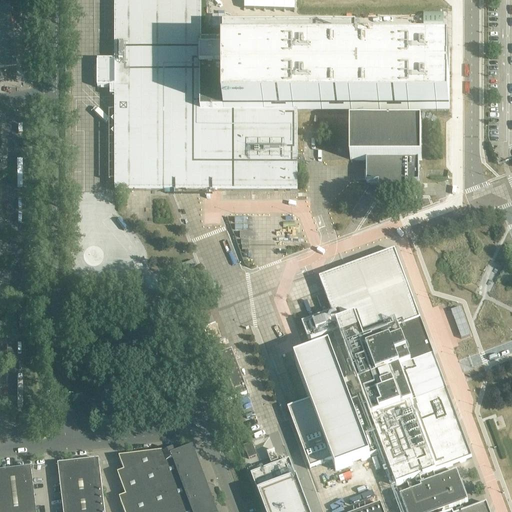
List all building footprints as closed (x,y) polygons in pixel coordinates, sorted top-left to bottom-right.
[(201,0),(115,0),(115,59),(107,59),(107,61),(98,61),(98,88),(111,88),(111,97),(116,97),(116,114),(118,116),(112,122),(118,128),(112,134),(116,137),(116,192),(213,191),(297,191),(297,111),(225,111),(225,53),(201,53),(201,0)] [(8,9),(0,10),(0,72),(15,70),(8,9)] [(357,33),(225,33),(225,53),(225,111),(297,111),(449,111),(449,53),(357,53),(357,33)] [(421,122),(349,123),(350,145),(350,147),(350,157),(350,159),(350,160),(366,160),(419,160),(421,160),(421,122)] [(419,160),(366,160),(366,165),(366,167),(366,181),(366,183),(369,183),(378,183),(378,186),(378,194),(378,195),(381,195),(406,195),(406,194),(406,188),(406,186),(405,183),(419,183),(419,160)] [(313,319),(303,323),(307,334),(309,341),(316,338),(331,332),(338,330),(341,337),(360,330),(363,337),(369,335),(371,339),(421,320),(420,319),(414,302),(408,286),(396,255),(394,250),(321,277),(333,312),(324,316),(313,319)] [(461,307),(451,311),(452,314),(454,319),(456,325),(458,330),(460,336),(461,339),(471,335),(461,307)] [(346,350),(340,352),(344,363),(350,361),(358,383),(433,355),(421,320),(371,339),(369,335),(363,337),(360,330),(341,337),(346,350)] [(204,330),(210,346),(222,341),(216,325),(204,330)] [(383,452),(371,418),(363,397),(350,402),(329,347),(294,360),(294,362),(291,363),(292,363),(292,365),(295,364),(310,402),(297,407),(296,406),(290,409),(290,410),(288,410),(289,413),(288,412),(286,413),(287,416),(289,415),(308,466),(306,467),(307,470),(309,469),(310,470),(317,468),(323,466),(326,464),(332,462),(335,472),(371,459),(370,457),(373,456),(372,456),(377,454),(379,453),(382,452),(383,452)] [(232,352),(211,360),(227,403),(249,395),(232,352)] [(433,355),(358,383),(361,392),(363,397),(371,418),(446,390),(443,380),(438,366),(433,355)] [(446,390),(371,418),(383,452),(396,487),(407,483),(434,473),(472,459),(446,390)] [(246,449),(250,459),(252,458),(256,456),(252,446),(246,449)] [(216,511),(193,449),(171,458),(169,452),(159,456),(158,454),(120,459),(125,472),(118,474),(126,497),(120,499),(124,511),(216,511)] [(105,511),(99,460),(58,465),(63,511),(105,511)] [(290,462),(251,476),(256,490),(264,511),(308,511),(291,464),(290,462)] [(511,463),(502,467),(511,501),(511,463)] [(35,511),(30,469),(0,472),(0,511),(35,511)] [(407,483),(411,493),(400,497),(405,511),(444,511),(468,503),(464,492),(464,491),(465,490),(465,489),(465,488),(464,487),(464,486),(463,486),(462,486),(457,473),(436,480),(434,473),(407,483)]
